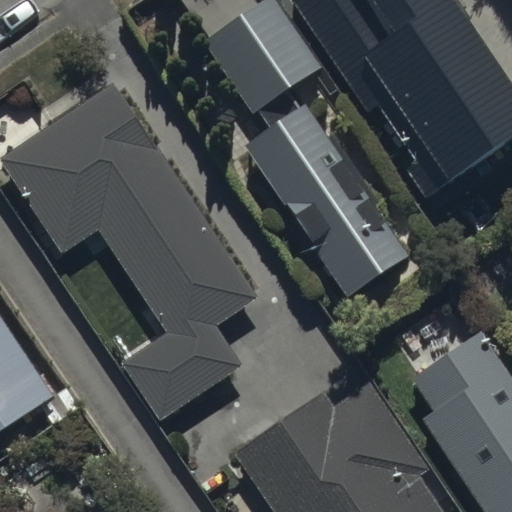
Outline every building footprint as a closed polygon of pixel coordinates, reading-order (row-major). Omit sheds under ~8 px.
[(323,68),(277,0),(264,0),(204,41),(255,117),(262,113),(273,129),(251,144),(352,296),(413,255),(312,105),(302,112),(288,91),(323,68)] [(300,0),(429,195),(511,141),(511,80),(459,0),(300,0)] [(116,85),(3,159),(65,256),(104,231),(168,330),(121,361),(160,422),(243,368),(217,328),(256,302),(116,85)] [(0,435),(57,397),(0,311),(0,435)] [(511,511),(511,370),(485,330),(413,377),(436,411),(425,418),(457,467),(447,473),(472,511),(511,511)] [(326,390),(239,450),(279,511),(446,511),(422,475),(430,469),(373,384),(338,407),(326,390)]
